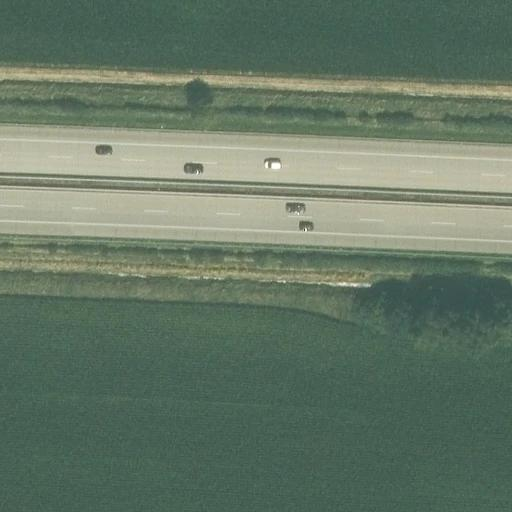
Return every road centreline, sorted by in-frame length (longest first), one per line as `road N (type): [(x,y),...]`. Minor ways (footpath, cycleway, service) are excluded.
road 1 (motorway): [(0,210),(511,231)]
road 2 (motorway): [(511,173),(0,153)]
